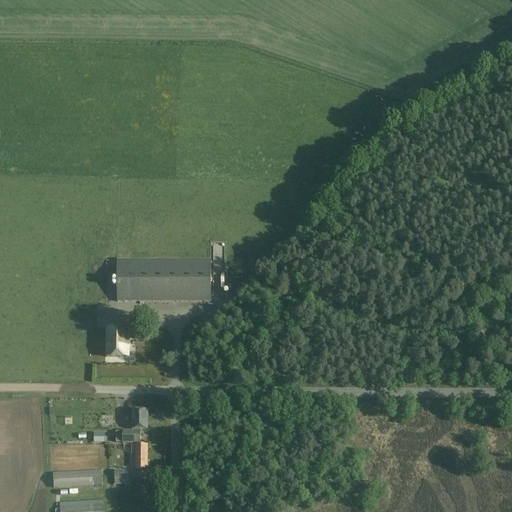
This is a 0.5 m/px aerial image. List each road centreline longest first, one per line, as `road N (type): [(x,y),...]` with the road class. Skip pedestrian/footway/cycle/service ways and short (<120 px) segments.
road 1 (track): [(174,390),(181,322),(232,295),(403,111),(411,90)]
road 2 (unclassified): [(511,392),(173,390)]
road 3 (unclassified): [(178,511),(173,390)]
